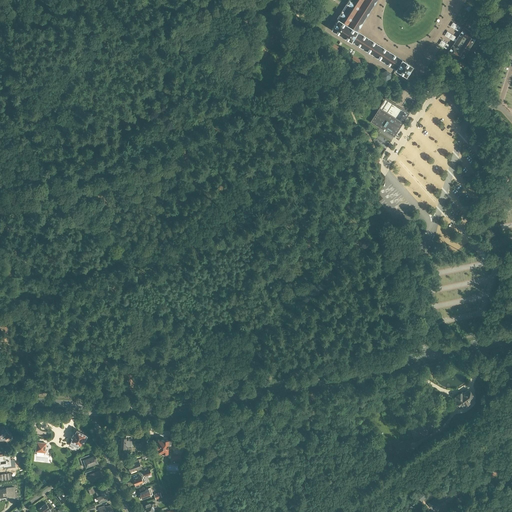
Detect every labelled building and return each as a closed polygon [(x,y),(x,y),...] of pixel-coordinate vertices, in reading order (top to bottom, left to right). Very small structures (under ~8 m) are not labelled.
[(350,0),(337,20),(332,29),(351,41),(396,70),(406,76),(409,72),(412,66),(402,60),(379,46),(357,32),(377,0),(350,0)] [(449,52),(448,53),(462,61),(478,36),(465,27),(459,36),(454,44),(449,52)] [(330,41),(326,46),(336,51),(339,47),(330,41)] [(470,54),(475,57),(482,46),(477,43),(470,54)] [(353,55),(350,59),(360,65),(362,61),(353,55)] [(382,73),(381,78),(386,81),(391,79),(391,73),(387,70),(382,73)] [(380,106),(370,122),(389,134),(394,137),(398,131),(410,112),(397,105),(385,97),(380,106)] [(457,402),(454,404),(457,408),(460,407),(461,408),(464,405),(464,406),(465,405),(466,407),(470,405),(469,403),(469,402),(474,399),(468,390),(463,394),(462,393),(454,398),(457,402)] [(391,403),(390,403),(387,404),(392,415),(395,413),(396,413),(391,403)] [(3,426),(0,427),(0,441),(10,436),(3,426)] [(69,430),(51,428),(49,447),(45,447),(45,449),(49,449),(49,453),(67,455),(68,437),(72,437),(73,435),(69,433),(69,430)] [(87,436),(85,435),(85,434),(77,430),(75,434),(74,434),(73,435),(72,437),(72,438),(73,438),(71,443),(75,445),(76,443),(80,445),(83,439),(85,440),(87,436)] [(119,439),(119,443),(121,444),(121,448),(124,448),(124,449),(127,449),(127,451),(131,452),(132,438),(132,436),(126,435),(126,438),(122,437),(122,439),(119,439)] [(141,441),(144,453),(151,451),(148,440),(141,441)] [(155,445),(155,448),(155,452),(162,452),(162,455),(167,455),(168,453),(168,445),(171,445),(171,441),(168,441),(168,440),(158,440),(158,445),(155,445)] [(399,441),(393,443),(397,453),(406,450),(403,442),(400,443),(399,441)] [(45,452),(45,449),(45,447),(46,443),(37,443),(36,451),(45,452)] [(7,469),(7,467),(15,466),(14,460),(11,460),(10,454),(0,455),(0,467),(3,467),(4,469),(7,469)] [(86,467),(97,463),(95,456),(88,459),(87,456),(80,458),(83,467),(86,466),(86,467)] [(136,463),(128,465),(131,472),(138,470),(142,469),(138,460),(135,461),(136,463)] [(92,470),(85,473),(87,478),(91,476),(93,481),(103,477),(100,470),(93,473),(92,470)] [(143,475),(133,479),(134,482),(134,483),(134,484),(135,484),(135,486),(136,485),(137,488),(140,487),(139,484),(145,482),(143,475)] [(421,502),(431,494),(438,488),(433,483),(427,488),(417,496),(421,502)] [(103,489),(98,491),(100,496),(98,497),(99,501),(109,497),(108,494),(109,493),(107,488),(106,488),(106,486),(103,487),(103,489)] [(0,489),(0,498),(7,498),(15,498),(14,487),(6,488),(7,489),(0,489)] [(141,495),(139,495),(140,499),(142,498),(142,499),(151,495),(150,491),(152,490),(151,487),(148,488),(145,489),(146,490),(140,492),(141,494),(141,495)] [(432,510),(451,496),(446,489),(428,504),(432,510)] [(62,492),(56,496),(61,503),(67,499),(69,502),(72,500),(67,494),(65,496),(62,492)] [(408,505),(411,509),(418,503),(415,499),(408,505)] [(51,511),(54,510),(52,507),(50,504),(48,505),(46,503),(39,509),(41,511),(40,511),(51,511)] [(147,506),(144,507),(145,511),(152,511),(155,511),(154,507),(157,506),(156,505),(156,503),(151,505),(150,503),(146,505),(147,506)]
